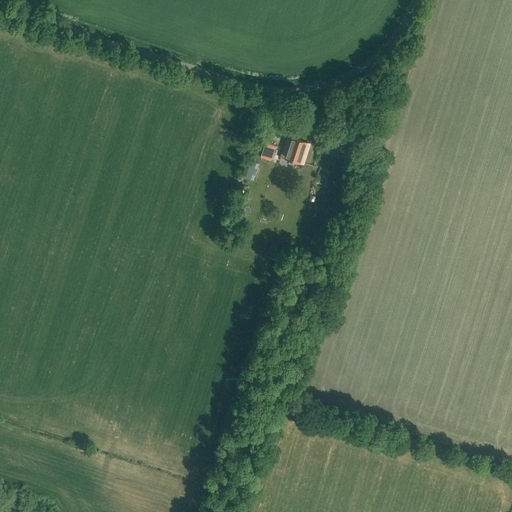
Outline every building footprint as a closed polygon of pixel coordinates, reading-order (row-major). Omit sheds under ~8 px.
[(310,143),(291,137),(289,146),(285,145),(281,157),(303,164),(310,143)] [(261,152),(272,155),(275,146),(275,144),(269,141),(265,140),(261,152)] [(342,156),(345,144),(330,140),(327,152),(342,156)] [(253,180),(259,163),(251,160),(245,177),(253,180)] [(258,207),(259,203),(255,202),(255,201),(244,198),(239,218),(250,221),(254,206),(258,207)]
